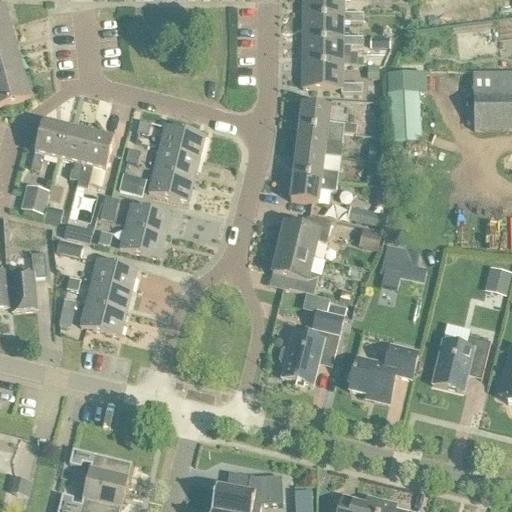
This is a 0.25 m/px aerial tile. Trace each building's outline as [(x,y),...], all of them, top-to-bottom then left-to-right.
[(365,6),(364,0),(303,0),(304,23),(343,23),(343,18),(343,5),(365,6)] [(0,35),(11,33),(4,9),(0,9),(0,35)] [(363,19),(343,18),(343,23),(304,23),(304,46),(344,46),(344,43),(344,29),(363,29),(363,19)] [(0,60),(18,56),(11,33),(0,35),(0,60)] [(363,43),(344,43),(344,46),(304,46),(304,70),(343,70),(343,53),(363,53),(363,43)] [(390,54),(390,43),(371,44),(371,54),(390,54)] [(0,86),(24,79),(18,56),(0,60),(0,86)] [(350,70),(357,70),(357,62),(357,57),(344,57),(344,70),(350,70)] [(343,91),(343,70),(304,70),(304,94),(342,95),(342,101),(364,101),(364,91),(343,91)] [(379,72),(367,72),(367,84),(379,84),(379,72)] [(390,134),(421,132),(419,98),(427,98),(426,78),(387,80),(388,100),(390,134)] [(511,137),(511,78),(474,79),(475,138),(511,137)] [(0,112),(31,103),(24,79),(0,86),(0,112)] [(304,110),(301,135),(344,141),(345,131),(329,128),(331,114),(304,110)] [(60,165),(67,133),(43,127),(32,176),(40,178),(42,169),(40,169),(42,161),(60,165)] [(148,141),(150,129),(140,127),(137,138),(148,141)] [(165,130),(160,153),(200,163),(205,140),(165,130)] [(356,132),(345,131),(344,139),(355,140),(356,132)] [(78,186),(90,139),(67,133),(60,165),(75,169),(74,175),(71,175),(69,184),(78,186)] [(343,151),(344,141),(301,135),(297,159),(325,163),(327,149),(343,151)] [(107,176),(114,145),(90,139),(78,186),(88,189),(90,180),(87,179),(89,172),(107,176)] [(379,165),(381,153),(371,152),(369,164),(379,165)] [(194,185),(200,163),(160,153),(154,175),(194,185)] [(137,170),(140,157),(128,154),(125,167),(137,170)] [(323,176),(325,163),(297,159),(294,183),(338,189),(339,178),(323,176)] [(189,208),(194,185),(154,175),(148,198),(189,208)] [(382,191),(384,177),(368,175),(367,189),(382,191)] [(142,201),(146,184),(123,179),(119,196),(142,201)] [(336,199),(338,189),(294,183),(291,207),(319,211),(321,197),(336,199)] [(43,217),(48,194),(26,189),(21,212),(43,217)] [(102,213),(116,217),(119,206),(104,202),(102,213)] [(131,209),(125,232),(166,241),(171,219),(131,209)] [(60,229),(63,216),(48,212),(47,212),(44,225),(45,225),(47,226),(60,229)] [(350,212),(347,225),(386,234),(389,222),(350,212)] [(326,249),(331,229),(307,223),(304,233),(284,228),(278,254),(313,263),(317,247),(326,249)] [(96,231),(83,228),(79,248),(91,251),(96,231)] [(160,264),(166,241),(125,232),(120,254),(160,264)] [(363,236),(359,252),(378,257),(382,241),(363,236)] [(109,252),(112,240),(100,237),(97,248),(109,252)] [(84,252),(60,246),(57,260),(80,265),(84,252)] [(383,279),(401,283),(423,288),(427,275),(416,272),(420,259),(406,256),(389,252),(383,279)] [(309,279),(313,263),(278,254),(271,279),(292,284),(289,295),(313,301),(318,281),(309,279)] [(34,284),(47,283),(44,259),(31,260),(33,279),(11,281),(15,317),(37,315),(34,284)] [(137,274),(97,264),(92,287),(132,297),(137,274)] [(511,279),(490,274),(484,297),(505,302),(511,279)] [(0,315),(10,315),(7,277),(0,277),(0,315)] [(78,298),(81,286),(69,284),(66,295),(78,298)] [(126,319),(132,297),(92,287),(86,309),(126,319)] [(348,310),(351,298),(342,296),(339,307),(348,310)] [(73,319),(76,308),(64,305),(61,317),(73,319)] [(281,384),(313,392),(318,372),(331,375),(345,314),(318,308),(311,336),(304,334),(302,340),(291,338),(287,355),(285,355),(280,356),(278,366),(280,369),(284,370),(281,384)] [(121,341),(126,319),(86,309),(80,332),(121,341)] [(466,352),(443,347),(433,391),(463,399),(469,375),(482,378),(489,349),(486,348),(488,341),(469,336),(466,352)] [(411,387),(418,359),(390,352),(385,371),(356,364),(348,397),(374,403),(373,407),(389,411),(396,381),(411,387)] [(511,355),(509,355),(497,401),(508,403),(506,409),(511,410),(511,355)] [(125,498),(132,468),(73,454),(70,469),(71,469),(81,471),(82,466),(91,468),(86,489),(125,498)] [(216,492),(212,511),(261,511),(261,510),(283,510),(281,483),(257,484),(250,482),(247,498),(237,496),(216,492)] [(29,503),(32,488),(14,483),(10,499),(29,503)] [(121,511),(125,498),(86,489),(81,510),(72,507),(73,502),(63,500),(64,500),(62,499),(59,511),(121,511)] [(299,496),(298,496),(299,509),(311,508),(310,496),(299,496)] [(381,511),(383,506),(367,502),(366,506),(342,500),(338,511),(381,511)]
